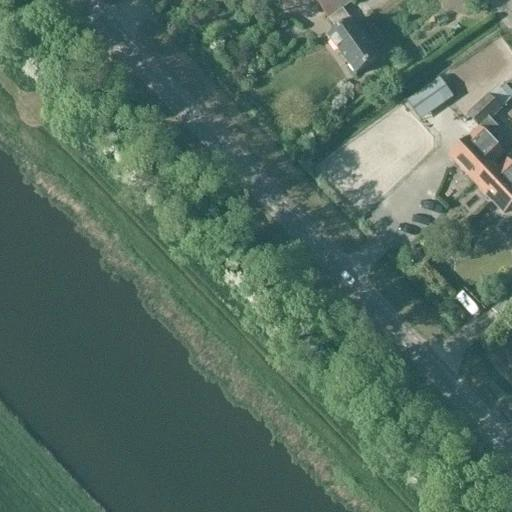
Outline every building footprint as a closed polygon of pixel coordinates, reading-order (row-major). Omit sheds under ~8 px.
[(313,0),(328,21),(343,11),(358,0),(313,0)] [(343,11),(328,21),(336,33),(329,38),(357,76),(379,60),(343,11)] [(407,103),(420,122),(445,105),(431,85),(407,103)] [(461,171),(474,185),(494,167),(493,166),(504,155),(489,140),(498,132),(491,122),(511,102),(498,88),(488,96),(466,116),(478,131),(466,143),(452,157),(464,169),(461,171)] [(511,168),(507,163),(498,171),(494,167),(474,185),(502,215),(510,208),(511,210),(511,168)] [(511,284),(490,308),(502,319),(511,307),(511,284)]
